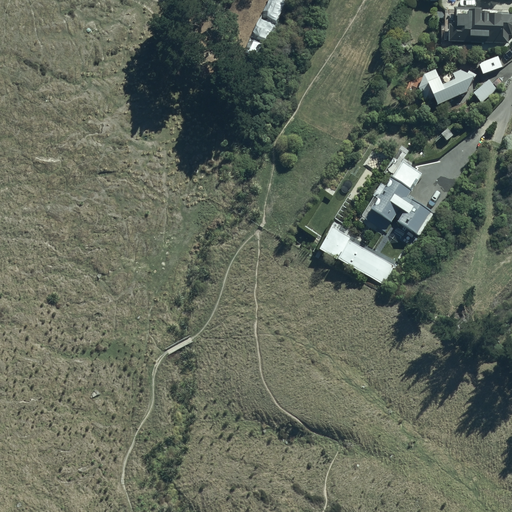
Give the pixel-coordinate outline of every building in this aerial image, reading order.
[(443,41),(443,43),(505,43),(505,36),(508,36),(509,36),(509,35),(510,35),(511,34),(511,33),(511,32),(511,18),(511,19),(511,18),(511,17),(510,17),(509,16),(508,16),(504,16),(504,15),(503,15),(503,14),(502,14),(501,14),(500,13),(499,13),(498,13),(497,13),(497,14),(496,14),(495,14),(494,15),(493,15),(486,16),(486,13),(476,14),(476,11),(448,11),(448,12),(440,12),(441,41),(443,41)] [(472,83),(473,76),(457,72),(448,76),(448,77),(439,81),(434,70),(420,76),(415,88),(422,103),(427,101),(433,107),(466,93),(472,83)] [(484,82),(467,95),(479,103),(495,90),(493,88),(495,87),(488,81),(486,83),(484,82)] [(431,216),(404,200),(419,174),(414,172),(417,168),(392,153),(379,175),(383,177),(376,188),(374,186),(366,198),(368,199),(357,218),(381,232),(390,218),(395,221),(392,225),(412,237),(413,235),(418,238),(431,216)] [(397,262),(325,229),(313,251),(332,259),(331,262),(386,287),(397,262)]
